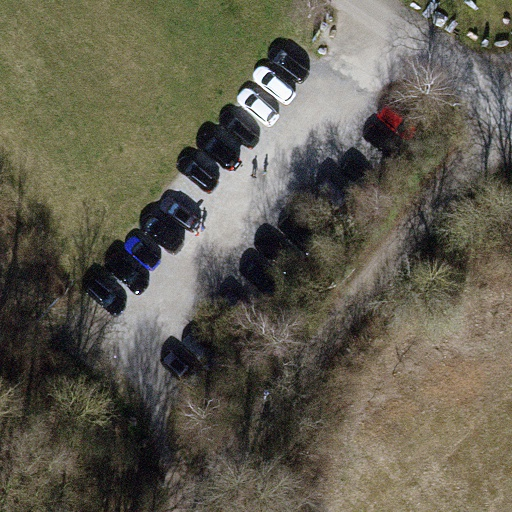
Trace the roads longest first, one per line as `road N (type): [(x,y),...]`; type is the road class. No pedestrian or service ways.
road 1 (track): [(187,511),(324,328),(509,108)]
road 2 (track): [(0,261),(167,468),(180,511)]
